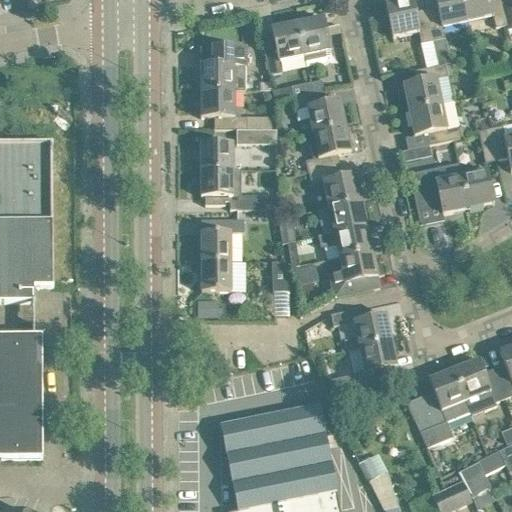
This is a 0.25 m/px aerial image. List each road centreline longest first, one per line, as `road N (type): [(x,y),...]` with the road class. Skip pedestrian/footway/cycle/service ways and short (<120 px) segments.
road 1 (secondary): [(144,511),(141,17)]
road 2 (secondary): [(108,27),(112,511)]
road 3 (residential): [(409,285),(348,0)]
road 4 (residential): [(511,320),(446,343),(423,330),(409,285)]
